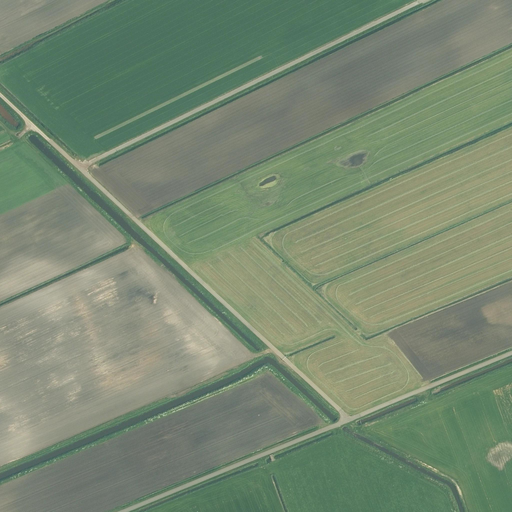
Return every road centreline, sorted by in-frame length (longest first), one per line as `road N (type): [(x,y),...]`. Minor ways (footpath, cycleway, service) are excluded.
road 1 (unclassified): [(349,419),(0,94)]
road 2 (unclassified): [(123,511),(349,419)]
road 3 (unclassified): [(349,419),(511,353)]
